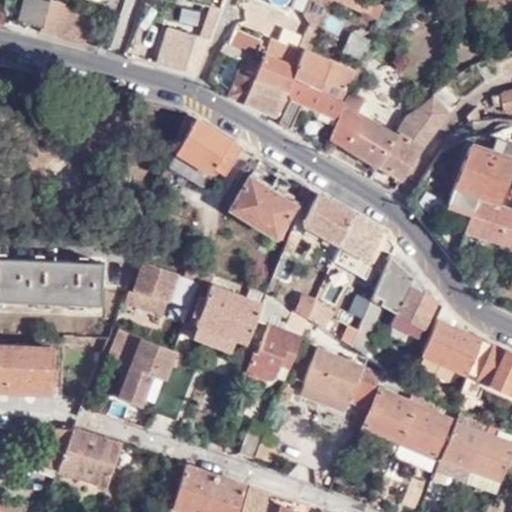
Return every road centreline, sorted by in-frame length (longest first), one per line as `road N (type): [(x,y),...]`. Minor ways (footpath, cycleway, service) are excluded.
road 1 (secondary): [(511,328),(465,302),(382,202),(201,94),(0,36)]
road 2 (residential): [(85,423),(353,511)]
